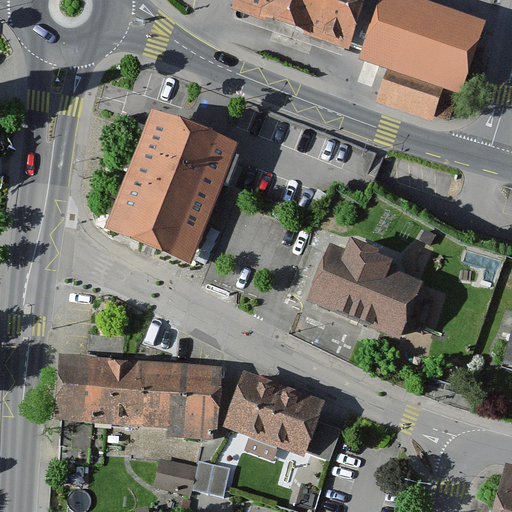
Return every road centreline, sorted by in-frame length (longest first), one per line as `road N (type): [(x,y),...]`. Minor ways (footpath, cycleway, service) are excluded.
road 1 (secondary): [(63,50),(27,323),(16,511)]
road 2 (tertiary): [(114,22),(389,131),(511,166)]
road 3 (residential): [(487,446),(409,418),(152,295)]
